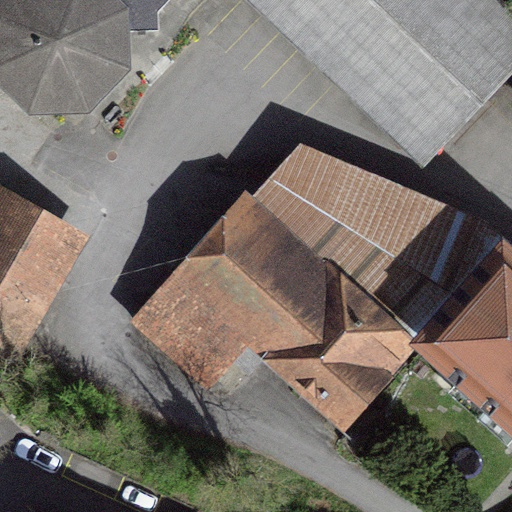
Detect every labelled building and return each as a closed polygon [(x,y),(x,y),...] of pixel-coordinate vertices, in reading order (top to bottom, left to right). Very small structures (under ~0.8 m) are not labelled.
[(84,116),(129,75),(133,33),(136,8),(126,0),(0,0),(0,77),(34,114),(84,116)] [(133,33),(171,0),(126,0),(136,8),(133,33)] [(250,0),(417,169),(511,75),(511,17),(495,0),(250,0)] [(0,345),(63,236),(10,206),(0,223),(0,345)] [(240,211),(138,325),(206,386),(213,379),(229,393),(266,351),(339,416),(397,352),(240,211)] [(423,344),(511,424),(511,263),(509,260),(511,258),(503,252),(496,260),(498,261),(423,344)]
